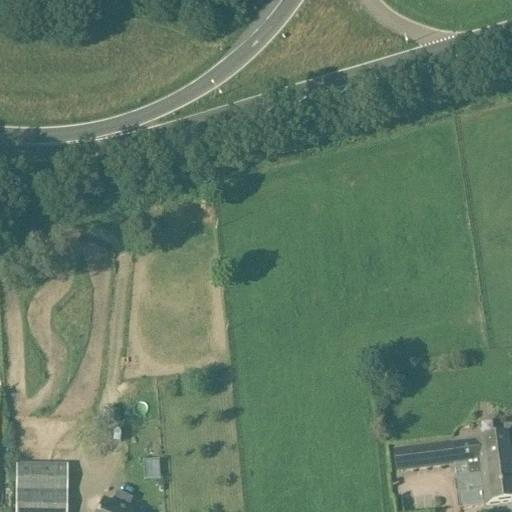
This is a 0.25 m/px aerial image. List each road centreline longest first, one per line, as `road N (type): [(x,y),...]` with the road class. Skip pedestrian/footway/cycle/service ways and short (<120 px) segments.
road 1 (motorway): [(88,140),(155,136),(511,29)]
road 2 (motorway): [(290,0),(243,57),(183,97),(88,140)]
